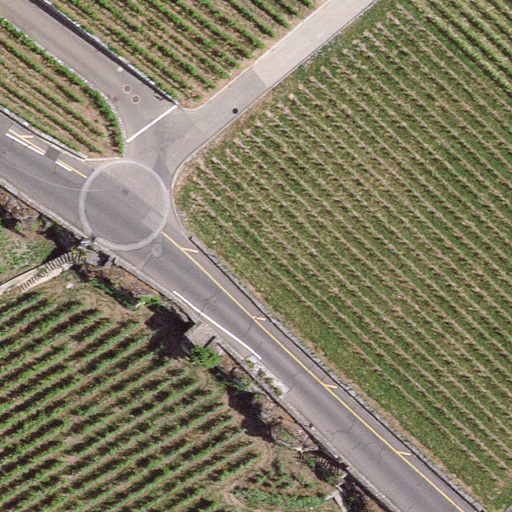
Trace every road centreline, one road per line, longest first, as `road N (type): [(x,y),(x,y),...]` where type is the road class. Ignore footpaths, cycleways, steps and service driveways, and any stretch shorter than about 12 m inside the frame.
road 1 (residential): [(0,129),(119,208),(449,511)]
road 2 (track): [(342,0),(174,139),(119,208)]
road 3 (track): [(174,139),(141,84),(32,0)]
